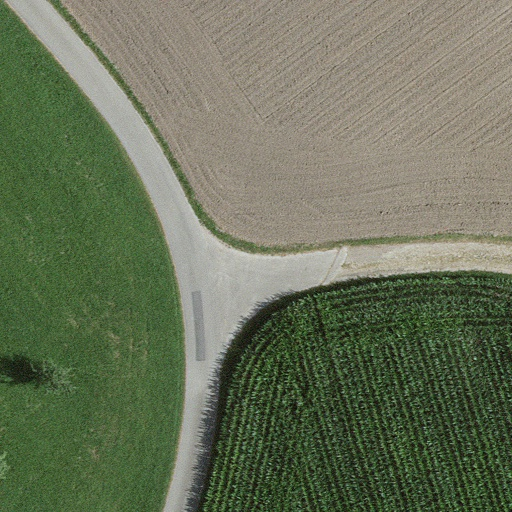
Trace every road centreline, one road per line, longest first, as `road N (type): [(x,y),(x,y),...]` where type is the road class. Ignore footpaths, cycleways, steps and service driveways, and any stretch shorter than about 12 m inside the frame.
road 1 (unclassified): [(18,0),(133,133),(206,289),(206,405),(182,511)]
road 2 (track): [(206,289),(386,251),(511,251)]
